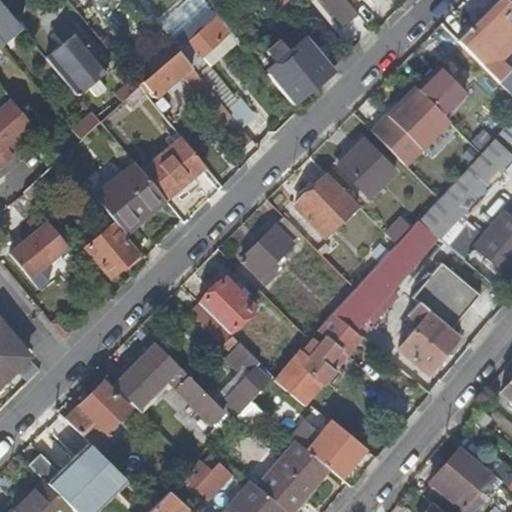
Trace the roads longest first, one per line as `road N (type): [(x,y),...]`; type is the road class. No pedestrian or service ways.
road 1 (residential): [(0,456),(446,0)]
road 2 (residential): [(363,511),(511,336)]
